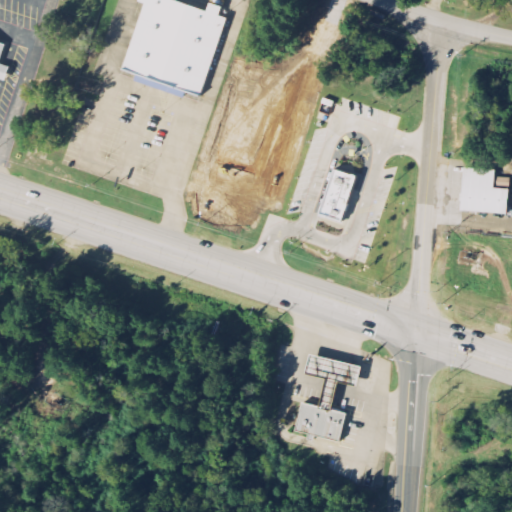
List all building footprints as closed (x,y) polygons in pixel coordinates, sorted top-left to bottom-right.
[(180,0),(148,0),(124,67),(202,95),(229,17),(180,0)] [(0,41),(8,44),(2,64),(6,65),(11,67),(6,82),(1,80),(0,79),(0,41)] [(463,212),(509,214),(511,178),(496,177),(497,170),(465,168),(463,212)] [(337,170),(321,217),(344,225),(360,178),(337,170)] [(333,409),(340,381),(360,386),(364,366),(312,353),(307,373),(329,378),(322,406),(333,409)] [(296,432),(343,442),(349,413),(333,409),(322,406),(303,403),(296,432)]
